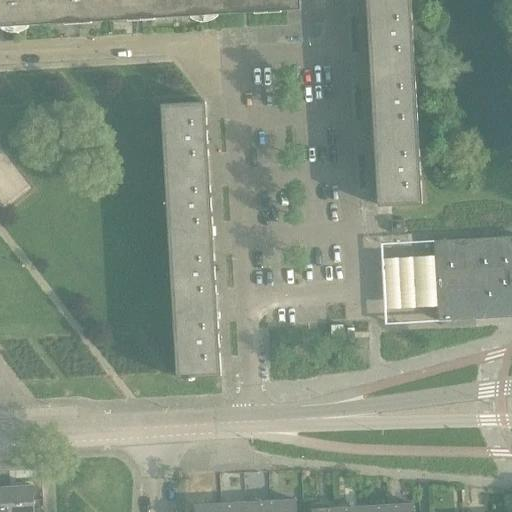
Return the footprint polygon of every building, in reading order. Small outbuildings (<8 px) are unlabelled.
[(0,0),(0,26),(300,9),(300,2),(303,2),(303,0),(0,0)] [(367,0),(368,2),(379,206),(391,205),(422,204),(410,0),(367,0)] [(163,106),(167,174),(178,378),(221,376),(205,104),(163,106)] [(404,221),(392,221),(393,234),(405,234),(404,221)] [(511,237),(434,242),(439,322),(511,317),(511,237)] [(343,325),(332,326),(332,340),(344,340),(343,325)] [(34,511),(33,487),(8,488),(9,511),(34,511)] [(9,511),(8,488),(0,488),(0,511),(9,511)] [(296,511),(296,501),(270,502),(270,511),(296,511)] [(270,511),(270,502),(246,503),(246,511),(270,511)] [(246,511),(246,503),(221,505),(221,511),(246,511)]
